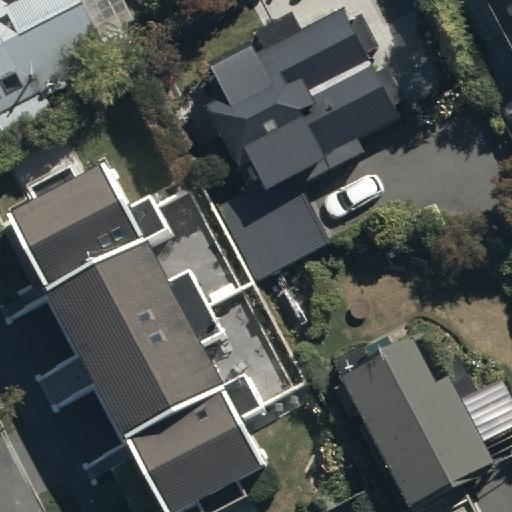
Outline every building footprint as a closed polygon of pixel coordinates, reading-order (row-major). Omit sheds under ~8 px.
[(0,0),(0,161),(62,128),(49,101),(96,75),(99,81),(141,58),(125,29),(100,43),(76,0),(0,0)] [(511,0),(479,0),(511,61),(511,86),(488,100),(511,143),(511,0)] [(254,36),(264,54),(250,62),(245,54),(209,74),(222,96),(199,109),(236,176),(201,196),(252,287),(329,243),(300,190),(363,155),(356,142),(397,119),(392,109),(407,100),(389,70),(374,78),(362,57),(377,48),(361,20),(346,28),(338,13),(299,34),(289,16),(254,36)] [(164,511),(187,511),(271,468),(245,421),(262,411),(245,379),(228,389),(205,347),(224,337),(192,278),(175,287),(150,243),(168,233),(153,204),(134,215),(108,168),(10,222),(164,511)] [(351,374),(336,381),(398,511),(402,511),(489,471),(478,449),(511,432),(511,406),(500,382),(454,404),(443,381),(429,388),(407,343),(387,353),(380,339),(343,357),(351,374)] [(462,492),(419,511),(479,511),(476,504),(469,507),(462,492)]
